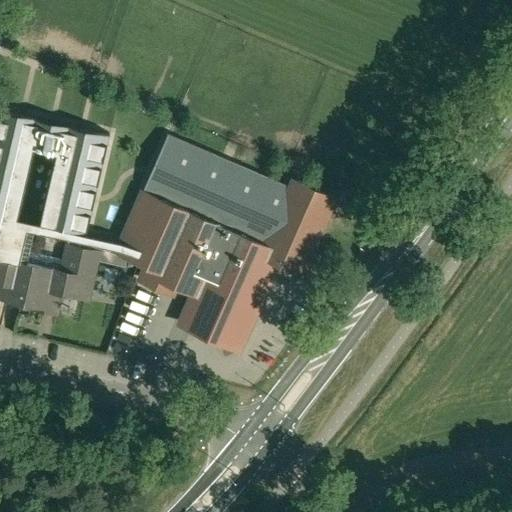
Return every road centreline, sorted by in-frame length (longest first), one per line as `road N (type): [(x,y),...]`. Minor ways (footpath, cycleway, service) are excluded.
road 1 (secondary): [(413,242),(242,437)]
road 2 (secondary): [(264,452),(413,242)]
road 3 (unclassified): [(242,437),(202,413),(0,365)]
road 4 (residential): [(346,511),(421,465),(511,452)]
road 5 (secondary): [(413,242),(511,117)]
